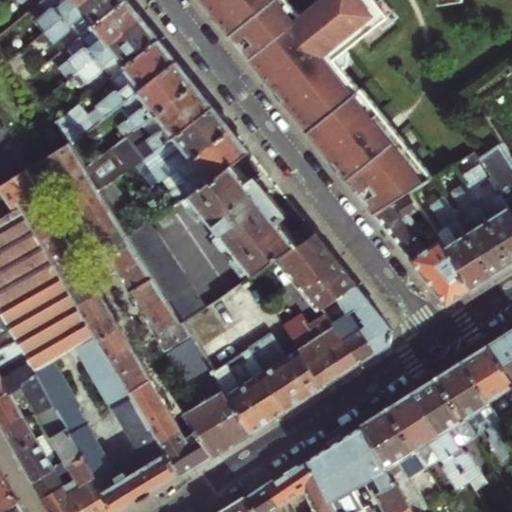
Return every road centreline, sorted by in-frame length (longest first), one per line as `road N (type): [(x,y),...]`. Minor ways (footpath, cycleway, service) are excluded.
road 1 (residential): [(438,340),(166,0)]
road 2 (residential): [(438,340),(168,511)]
